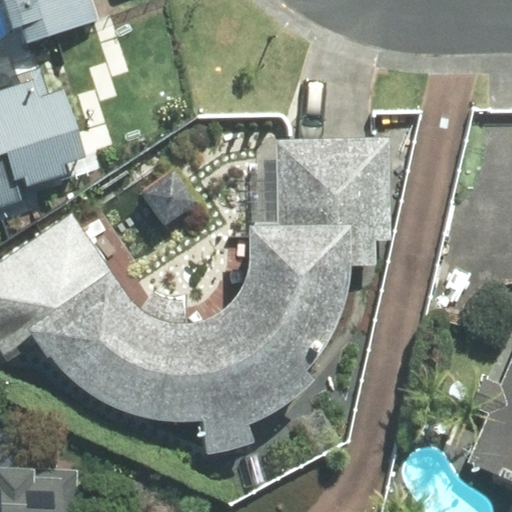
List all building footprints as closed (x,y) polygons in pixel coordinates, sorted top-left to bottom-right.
[(0,0),(0,12),(6,30),(16,27),(22,45),(92,22),(85,0),(0,0)] [(56,168),(79,161),(55,90),(34,97),(29,80),(0,90),(0,205),(24,197),(21,190),(59,178),(56,168)] [(272,232),(338,230),(340,266),(369,265),(368,240),(388,239),(384,137),(269,141),(272,232)] [(272,232),(242,232),(242,254),(237,283),(223,305),(202,321),(182,326),(163,327),(139,320),(122,304),(109,287),(113,284),(65,217),(0,261),(0,355),(6,364),(27,349),(58,380),(90,404),(132,419),(162,425),(193,423),(197,456),(245,443),(239,426),(258,417),(282,402),(304,382),(298,375),(317,343),(330,318),(339,280),(340,266),(338,230),(272,232)] [(511,355),(499,388),(479,380),(467,409),(485,416),(464,467),(511,486),(511,355)] [(25,472),(0,470),(0,511),(70,511),(72,482),(24,480),(25,472)]
